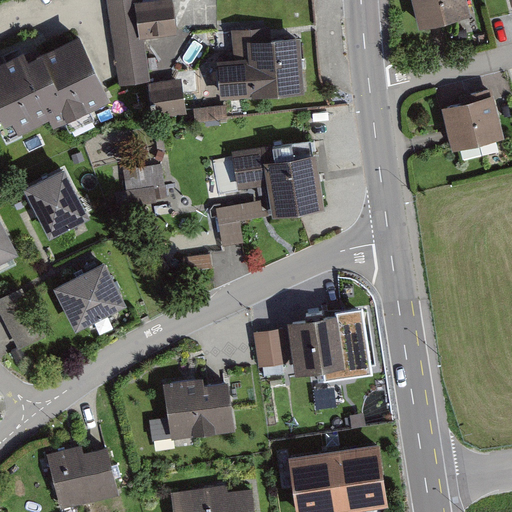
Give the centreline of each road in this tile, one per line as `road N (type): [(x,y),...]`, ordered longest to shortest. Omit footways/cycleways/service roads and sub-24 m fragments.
road 1 (residential): [(37,412),(135,347),(287,272),(390,243)]
road 2 (tertiary): [(431,499),(390,243)]
road 3 (tertiary): [(390,243),(371,90)]
road 4 (residential): [(511,54),(371,90)]
